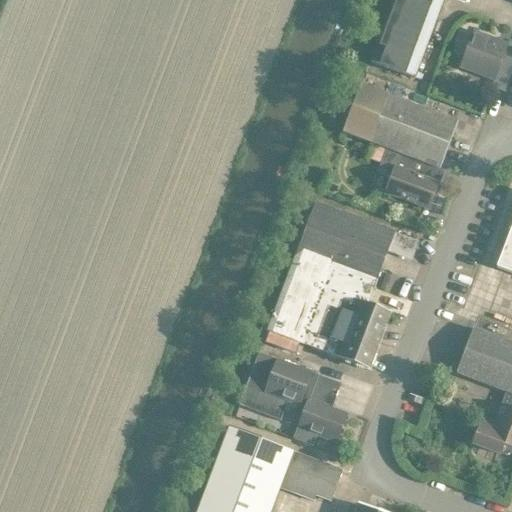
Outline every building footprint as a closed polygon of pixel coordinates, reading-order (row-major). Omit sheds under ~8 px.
[(511,0),(393,0),(370,62),(414,78),(442,0),(511,0)] [(460,67),(494,80),(491,87),(507,93),(511,78),(511,59),(503,56),(507,45),(473,32),(460,67)] [(435,181),(457,122),(364,87),(347,134),(394,152),(390,163),(435,181)] [(434,182),(435,181),(390,163),(389,166),(395,168),(385,194),(428,210),(438,184),(434,182)] [(368,369),(390,313),(368,305),(388,253),(407,260),(411,256),(417,241),(395,233),(315,203),(267,331),(368,369)] [(511,226),(497,267),(511,273),(511,226)] [(494,424),(511,430),(511,343),(473,329),(457,373),(506,392),(494,424)] [(258,354),(239,406),(280,421),(288,402),(306,408),(298,428),(294,439),(313,446),(317,435),(337,442),(347,415),(309,401),(318,376),(300,369),(258,354)] [(511,450),(511,430),(494,424),(483,419),(473,444),(506,456),(511,454),(511,450)] [(330,501),(333,495),(342,471),(293,453),(293,452),(230,428),(197,511),(270,511),(282,483),(330,501)]
